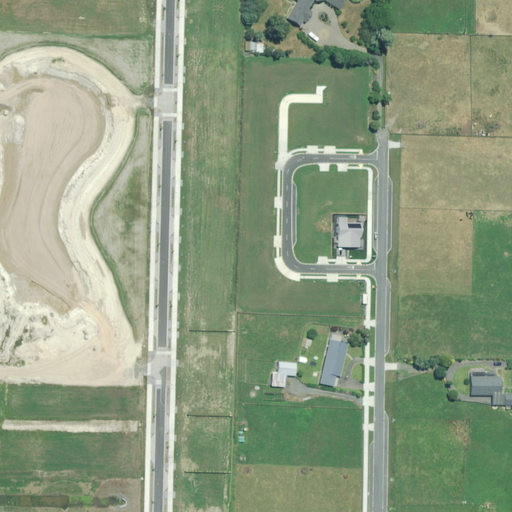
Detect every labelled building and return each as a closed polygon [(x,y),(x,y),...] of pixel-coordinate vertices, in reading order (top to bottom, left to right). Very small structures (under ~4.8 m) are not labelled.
[(295,0),(298,1),(288,18),(303,27),(312,11),(309,9),(313,2),(321,0),(327,0),(339,7),(343,0),(295,0)] [(348,217),(339,217),(337,247),(359,247),(359,237),(361,237),(361,224),(348,223),(348,217)] [(331,340),(321,385),(334,388),(337,376),(340,376),(348,344),(331,340)] [(297,363),(279,362),(278,373),(273,372),(272,386),(285,387),(286,375),(296,376),(297,363)] [(501,378),(471,377),(471,395),(494,396),(493,404),(511,404),(511,393),(501,393),(501,378)]
